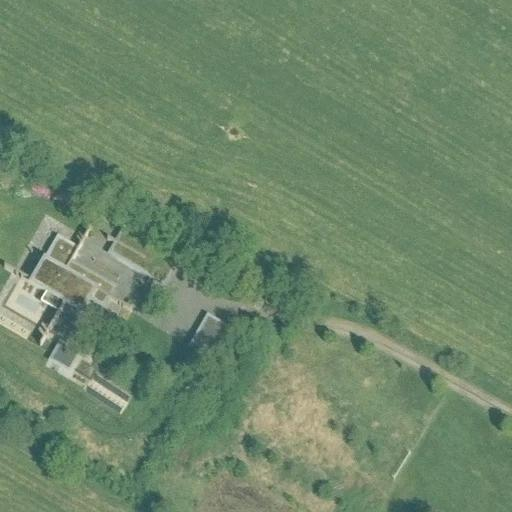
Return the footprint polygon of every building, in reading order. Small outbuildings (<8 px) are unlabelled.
[(71,246),(85,255),(91,244),(77,236),(71,246)] [(113,259),(139,274),(151,253),(125,238),(113,259)] [(111,293),(69,269),(76,258),(58,248),(34,289),(51,299),(47,305),(61,314),(65,308),(80,317),(93,294),(106,302),(111,293)] [(211,363),(227,335),(208,324),(192,352),(211,363)] [(77,360),(61,350),(52,365),(68,375),(77,360)]
